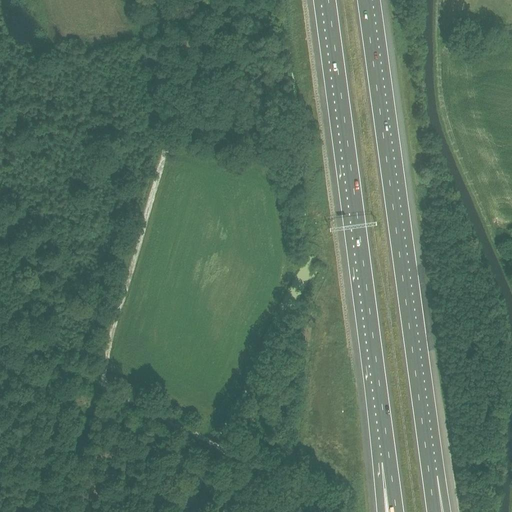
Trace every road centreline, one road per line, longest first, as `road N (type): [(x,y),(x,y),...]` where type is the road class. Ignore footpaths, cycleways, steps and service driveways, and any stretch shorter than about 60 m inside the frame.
road 1 (motorway): [(429,476),(367,0)]
road 2 (motorway): [(327,0),(389,463)]
